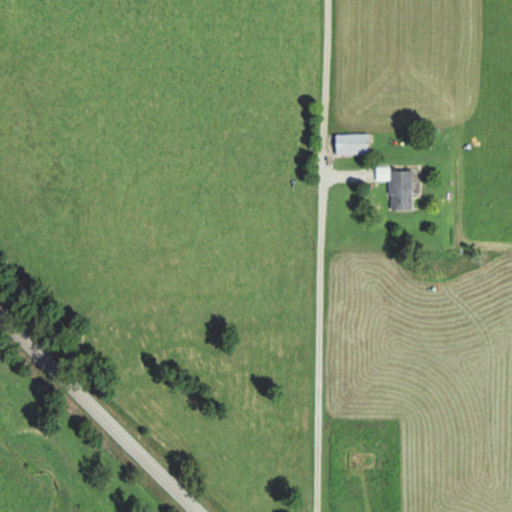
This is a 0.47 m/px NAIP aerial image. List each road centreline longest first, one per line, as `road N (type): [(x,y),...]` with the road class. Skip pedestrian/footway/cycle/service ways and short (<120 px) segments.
road 1 (residential): [(326,511),(337,0)]
road 2 (tertiary): [(208,511),(0,315)]
